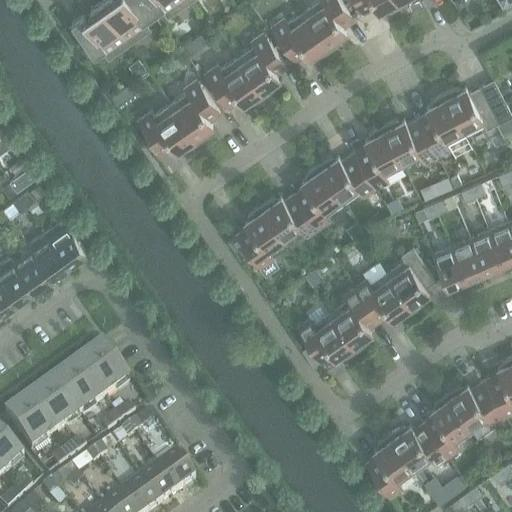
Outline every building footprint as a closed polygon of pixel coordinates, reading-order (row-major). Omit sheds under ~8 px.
[(104,0),(102,2),(129,41),(149,27),(145,21),(154,15),(144,0),(104,0)] [(144,0),(154,15),(164,8),(168,13),(187,0),(144,0)] [(338,44),(342,39),(344,37),(341,35),(347,31),(344,26),(354,18),(341,0),(317,0),(305,9),(332,48),(334,46),(338,44)] [(394,8),(398,6),(401,5),(398,0),(358,0),(364,11),(376,5),(379,10),(385,7),(386,11),(391,9),(394,8)] [(465,0),(453,0),(459,9),(468,4),(465,0)] [(511,0),(501,0),(507,9),(511,5),(511,0)] [(95,56),(105,49),(109,55),(129,41),(102,2),(91,9),(93,13),(86,17),(84,14),(72,23),(95,56)] [(324,53),(329,50),(332,48),(305,9),(288,21),(285,17),(273,25),(296,59),(307,52),(310,56),(316,52),(318,56),(320,55),(324,53)] [(209,13),(202,19),(207,26),(215,20),(209,13)] [(273,88),(275,86),(277,84),(274,81),(280,78),(277,73),(288,65),(264,32),(252,40),(255,44),(238,56),(265,95),(270,91),(273,88)] [(188,55),(195,50),(188,41),(181,46),(188,55)] [(259,99),(263,97),(265,95),(238,56),(221,68),(218,64),(206,72),(230,106),(240,98),(244,103),(251,103),(256,100),(259,99)] [(135,77),(146,70),(138,59),(128,67),(135,77)] [(206,135),(208,133),(211,131),(208,128),(213,124),(210,120),(221,112),(197,78),(185,87),(188,91),(171,103),(198,142),(202,139),(204,137),(206,135)] [(511,91),(507,81),(498,86),(504,97),(511,93),(511,91)] [(452,88),(447,90),(444,91),(466,134),(485,124),(487,128),(500,122),(481,85),(469,91),(466,86),(460,89),(459,86),(456,87),(452,88)] [(435,97),(433,99),(431,101),(433,104),(427,107),(430,112),(419,118),(437,155),(450,148),(448,143),(466,134),(444,91),(439,94),(435,97)] [(193,145),(196,143),(198,142),(171,103),(154,115),(151,111),(139,119),(150,134),(158,145),(163,153),(173,145),(177,150),(182,146),(184,150),(189,147),(193,145)] [(389,120),(385,122),(382,124),(404,166),(423,156),(426,161),(437,155),(419,118),(407,123),(405,118),(399,122),(398,118),(392,119),(389,120)] [(375,128),(371,131),(369,133),(371,136),(365,139),(368,144),(355,151),(376,186),(388,180),(386,175),(404,166),(382,124),(377,127),(375,128)] [(0,129),(0,153),(12,145),(5,135),(0,129)] [(150,134),(142,139),(150,150),(158,145),(150,134)] [(325,159),(320,162),(317,163),(344,202),(362,190),(365,194),(376,186),(355,151),(342,160),(339,155),(333,159),(332,156),(329,157),(325,159)] [(22,157),(10,166),(17,176),(10,181),(17,191),(37,177),(22,157)] [(309,170),(307,172),(305,174),(308,177),(302,181),(306,185),(295,193),(319,226),(330,218),(327,214),(344,202),(317,163),(312,167),(309,170)] [(499,174),(503,185),(511,180),(511,176),(509,170),(499,174)] [(451,179),(455,186),(462,183),(458,175),(451,179)] [(447,177),(438,181),(443,192),(452,188),(447,177)] [(3,187),(10,197),(17,191),(10,181),(3,187)] [(486,192),(482,182),(472,186),(476,196),(486,192)] [(461,190),(466,201),(476,196),(472,186),(461,190)] [(35,200),(28,190),(21,196),(28,205),(35,200)] [(265,200),(263,202),(260,203),(287,242),(305,230),(308,234),(319,226),(295,193),(285,200),(282,195),(276,199),(275,195),(269,198),(265,200)] [(13,201),(20,211),(28,205),(21,196),(13,201)] [(397,198),(387,204),(392,214),(403,207),(397,198)] [(449,208),(444,198),(434,202),(439,212),(449,208)] [(35,200),(28,205),(35,215),(42,210),(35,200)] [(424,207),(428,217),(439,212),(434,202),(424,207)] [(254,208),(250,212),(248,214),(251,217),(245,221),(249,225),(238,233),(261,267),(267,274),(279,266),(273,258),(270,254),(287,242),(260,203),(257,206),(254,208)] [(88,251),(64,217),(46,230),(70,264),(88,251)] [(504,263),(511,259),(511,228),(509,221),(490,229),(504,263)] [(504,263),(490,229),(471,237),(486,271),(504,263)] [(46,230),(28,243),(53,277),(70,264),(46,230)] [(235,253),(246,245),(239,234),(227,242),(235,253)] [(486,271),(471,237),(452,245),(467,279),(486,271)] [(32,248),(14,260),(35,289),(53,277),(28,243),(32,248)] [(433,253),(448,287),(467,279),(452,245),(433,253)] [(422,303),(425,300),(427,298),(424,295),(429,292),(426,287),(437,279),(413,246),(402,254),(405,258),(387,270),(415,309),(419,305),(422,303)] [(347,257),(343,251),(336,255),(341,261),(347,257)] [(11,256),(0,263),(0,277),(17,302),(35,289),(14,260),(11,256)] [(407,314),(412,311),(415,309),(387,270),(370,282),(367,278),(356,286),(380,320),(390,312),(393,317),(399,313),(400,317),(404,315),(407,314)] [(0,277),(0,314),(17,302),(0,277)] [(363,344),(368,340),(370,338),(367,335),(373,332),(369,327),(380,320),(356,286),(345,294),(348,298),(330,310),(358,349),(361,346),(363,344)] [(353,352),(355,351),(358,349),(330,310),(313,322),(310,318),(298,326),(322,360),(333,352),(336,357),(342,353),(343,357),(346,356),(349,354),(353,352)] [(5,414),(32,451),(131,380),(104,343),(5,414)] [(507,357),(505,359),(502,361),(504,364),(498,367),(500,372),(485,379),(505,415),(511,411),(511,354),(511,355),(507,357)] [(447,392),(474,431),(478,437),(496,425),(495,422),(505,415),(485,379),(471,388),(468,384),(462,387),(461,384),(456,386),(451,389),(447,392)] [(439,398),(436,400),(434,403),(437,405),(431,409),(435,414),(425,421),(448,455),(460,447),(457,443),(474,431),(447,392),(442,395),(439,398)] [(129,403),(122,408),(128,417),(135,412),(129,403)] [(122,408),(115,413),(121,422),(128,417),(122,408)] [(115,413),(108,418),(114,427),(121,422),(115,413)] [(108,418),(101,423),(107,432),(114,427),(108,418)] [(136,419),(129,424),(136,433),(143,428),(136,419)] [(396,428),(392,430),(390,432),(417,470),(434,459),(437,463),(448,455),(425,421),(414,428),(411,424),(405,427),(404,424),(399,426),(396,428)] [(129,424),(126,426),(121,429),(127,439),(136,433),(129,424)] [(0,431),(0,479),(24,457),(0,431)] [(383,437),(379,440),(377,443),(380,445),(374,449),(378,454),(367,461),(391,495),(403,487),(400,483),(417,470),(390,432),(385,435),(383,437)] [(86,448),(80,438),(73,443),(79,453),(86,448)] [(79,453),(73,443),(66,448),(72,458),(79,453)] [(101,444),(94,449),(100,458),(107,453),(101,444)] [(72,458),(66,448),(59,453),(65,463),(72,458)] [(497,463),(506,457),(499,448),(490,454),(497,463)] [(94,449),(87,454),(93,463),(97,460),(100,458),(94,449)] [(196,480),(176,451),(157,465),(177,493),(196,480)] [(65,463),(59,453),(52,458),(58,468),(65,463)] [(508,477),(511,473),(511,463),(510,461),(501,468),(508,477)] [(159,505),(177,493),(157,465),(139,477),(159,505)] [(501,468),(492,474),(499,483),(508,477),(501,468)] [(57,475),(50,480),(57,489),(64,484),(57,475)] [(136,511),(149,511),(159,505),(139,477),(121,490),(136,511)] [(33,486),(25,478),(19,484),(27,492),(33,486)] [(54,491),(57,489),(50,480),(42,486),(49,495),(54,491)] [(440,503),(441,502),(450,495),(442,483),(431,491),(440,503)] [(27,492),(19,484),(13,490),(21,498),(27,492)] [(474,500),(483,494),(477,485),(468,491),(474,500)] [(21,498),(13,490),(7,496),(14,504),(21,498)] [(136,511),(121,490),(103,503),(109,511),(136,511)] [(459,497),(465,507),(474,500),(468,491),(459,497)] [(14,504),(7,496),(0,502),(8,510),(14,504)] [(102,503),(93,511),(109,511),(103,503),(102,503)]
